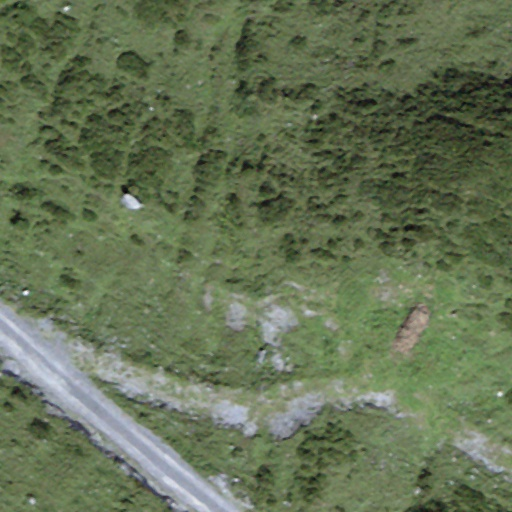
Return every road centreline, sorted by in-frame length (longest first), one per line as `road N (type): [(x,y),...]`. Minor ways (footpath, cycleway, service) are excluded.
road 1 (track): [(24,343),(177,398),(244,412),(318,398),(409,404),(511,462)]
road 2 (track): [(219,511),(0,321)]
